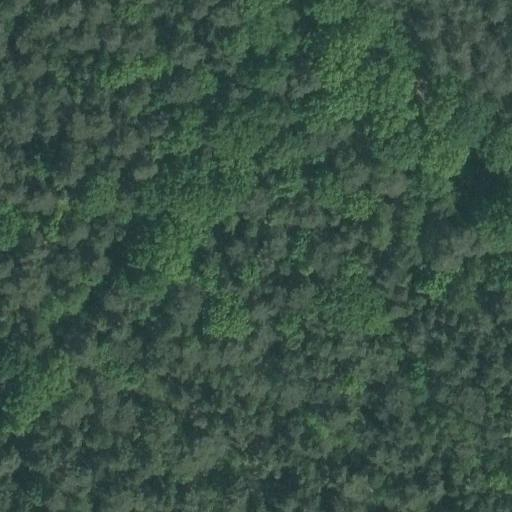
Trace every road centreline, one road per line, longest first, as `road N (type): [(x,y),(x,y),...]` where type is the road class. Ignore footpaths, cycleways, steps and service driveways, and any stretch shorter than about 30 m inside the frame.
road 1 (track): [(295,0),(0,375)]
road 2 (track): [(511,164),(321,0)]
